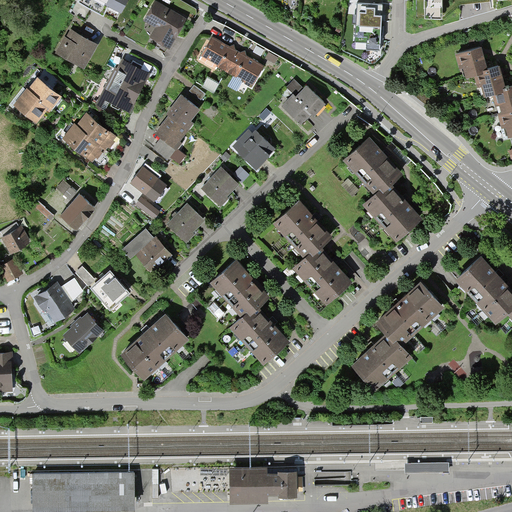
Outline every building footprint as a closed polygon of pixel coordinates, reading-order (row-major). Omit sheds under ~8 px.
[(119,12),(124,0),(76,0),(76,2),(102,14),(106,6),(119,12)] [(150,36),(170,47),(186,17),(154,1),(144,20),(155,26),(150,36)] [(382,3),(355,2),(352,43),(365,44),(364,49),(379,50),(381,16),(382,3)] [(83,68),(97,43),(70,28),(56,53),(83,68)] [(254,82),(264,64),(250,56),(226,43),(212,36),(202,54),(254,82)] [(473,72),(486,69),(481,53),(478,45),(457,52),(464,75),(473,72)] [(130,112),(150,72),(121,57),(115,69),(104,93),(97,106),(105,109),(108,101),(130,112)] [(490,91),(505,87),(500,71),(498,65),(486,69),(473,72),(480,94),(490,91)] [(38,78),(27,90),(49,108),(59,96),(38,78)] [(206,85),(216,90),(220,83),(210,78),(206,85)] [(193,83),(187,96),(202,104),(208,91),(193,83)] [(505,137),(511,134),(511,84),(505,87),(490,91),(505,137)] [(302,125),(324,104),(306,85),(300,91),(296,95),(293,93),(290,97),(282,104),(302,125)] [(49,108),(27,90),(16,104),(37,122),(49,108)] [(155,133),(174,148),(194,122),(191,120),(201,107),(182,93),(174,104),(166,113),(169,116),(162,124),(155,133)] [(77,125),(105,148),(115,135),(87,113),(77,125)] [(105,148),(77,125),(66,139),(94,162),(105,148)] [(254,165),(273,144),(253,126),(248,132),(234,147),(254,165)] [(390,181),(402,171),(386,155),(369,136),(343,160),(376,195),(390,181)] [(146,193),(159,176),(144,165),(131,181),(146,193)] [(243,181),(251,173),(243,165),(235,173),(243,181)] [(203,187),(221,203),(240,183),(222,166),(211,178),(203,187)] [(65,178),(58,186),(72,199),(80,191),(65,178)] [(365,205),(398,240),(423,217),(407,199),(390,181),(376,195),(365,205)] [(77,228),(96,206),(80,193),(61,215),(77,228)] [(155,217),(162,208),(145,194),(138,203),(155,217)] [(320,244),(332,234),(317,217),(299,197),(273,221),(306,257),(320,244)] [(186,239),(205,219),(188,202),(177,214),(169,222),(186,239)] [(10,252),(32,239),(23,224),(1,237),(10,252)] [(153,271),(171,254),(154,235),(147,227),(123,249),(132,258),(137,253),(153,271)] [(326,304),(352,281),(335,262),(320,244),(306,257),(293,268),(326,304)] [(511,304),(511,288),(480,255),(455,278),(495,321),(505,311),(511,304)] [(8,279),(22,271),(14,259),(1,267),(8,279)] [(257,306),(269,295),(251,276),(236,259),(211,282),(244,318),(257,306)] [(78,270),(90,284),(97,278),(85,264),(78,270)] [(115,307),(131,292),(109,270),(94,285),(115,307)] [(401,346),(444,305),(421,280),(396,304),(378,321),(387,331),(401,346)] [(51,322),(75,308),(58,281),(34,296),(51,322)] [(264,363),(289,340),(273,322),(257,306),(244,318),(232,328),(264,363)] [(64,335),(81,352),(105,330),(88,312),(64,335)] [(143,379),(189,338),(166,312),(148,328),(120,354),(143,379)] [(352,364),(376,389),(411,356),(401,346),(387,331),(370,347),(352,364)] [(0,391),(13,390),(11,354),(2,355),(0,354),(0,391)] [(451,469),(451,461),(407,461),(407,469),(451,469)] [(229,467),(230,503),(268,502),(268,497),(296,497),(296,470),(266,470),(266,466),(229,467)] [(134,510),(134,473),(33,475),(34,511),(134,510)]
